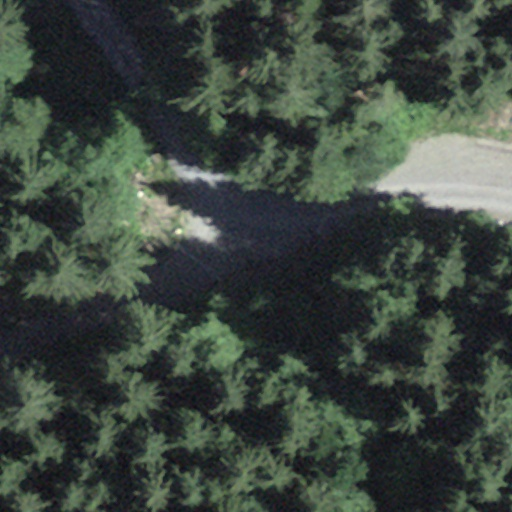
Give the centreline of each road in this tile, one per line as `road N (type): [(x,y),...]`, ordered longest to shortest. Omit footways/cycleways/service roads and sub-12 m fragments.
road 1 (track): [(511,196),(398,185),(330,208),(262,204),(215,171),(164,117),(86,0)]
road 2 (track): [(0,345),(154,278),(262,204)]
